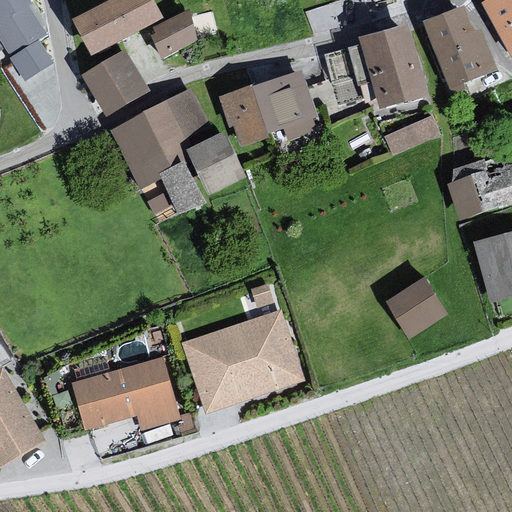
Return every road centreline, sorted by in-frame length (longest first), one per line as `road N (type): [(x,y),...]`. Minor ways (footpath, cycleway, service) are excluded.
road 1 (residential): [(0,495),(197,447),(511,341)]
road 2 (residential): [(0,161),(173,83),(460,0)]
